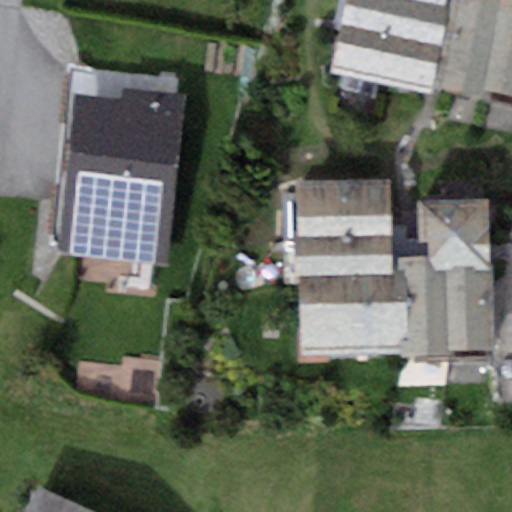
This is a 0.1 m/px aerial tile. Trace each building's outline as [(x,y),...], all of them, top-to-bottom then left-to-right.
[(444,2),(434,0),(346,0),(341,24),(439,45),(448,3),(444,2)] [(482,90),(501,0),(499,0),(451,0),(439,86),(481,96),(482,90)] [(511,0),(501,0),(482,90),(511,96),(511,0)] [(439,45),(341,24),(331,69),(430,90),(439,45)] [(180,83),(75,70),(52,251),(157,264),(180,83)] [(385,178),(296,180),(297,235),(386,233),(385,178)] [(487,197),(417,199),(418,241),(428,240),(488,239),(487,197)] [(386,233),(297,235),(298,283),(392,280),(391,233),(386,233)] [(488,239),(428,240),(428,258),(445,258),(489,257),(488,239)] [(489,257),(445,258),(448,356),(491,355),(489,257)] [(406,259),(406,279),(408,350),(409,357),(448,356),(445,258),(428,258),(406,259)] [(392,280),(298,283),(300,353),(408,350),(406,279),(392,280)] [(90,511),(38,486),(25,511),(90,511)]
